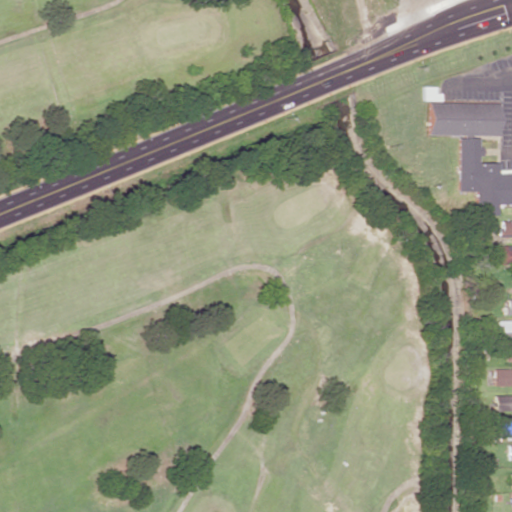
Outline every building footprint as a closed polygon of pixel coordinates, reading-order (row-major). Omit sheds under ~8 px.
[(456,135),(454,191),(474,192),(473,199),(477,214),(494,214),(495,203),(511,203),(511,168),(495,168),(496,162),(475,162),(479,150),(475,134),(495,135),(489,121),(485,106),(474,103),(448,102),(453,118),(425,117),(425,134),(456,135)] [(511,220),(498,221),(498,236),(511,235),(511,220)] [(511,298),(503,298),(502,314),(511,314),(511,298)] [(511,335),(511,319),(496,320),(496,336),(511,335)] [(511,368),(492,369),(492,386),(511,385),(511,368)] [(511,394),(492,395),(493,410),(511,409),(511,394)] [(491,433),(511,433),(511,418),(492,418),(491,433)]
